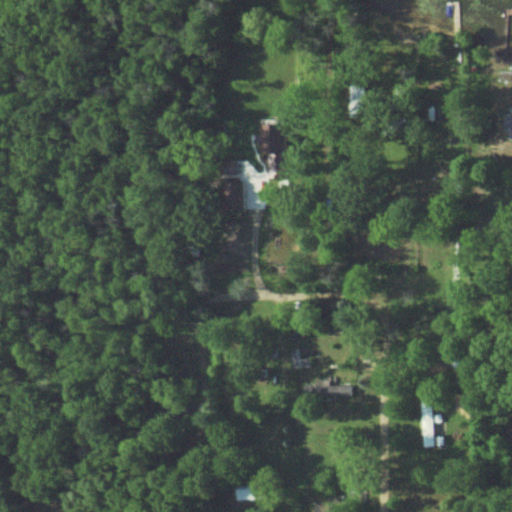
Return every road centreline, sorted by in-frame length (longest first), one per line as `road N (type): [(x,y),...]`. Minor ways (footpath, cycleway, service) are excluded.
road 1 (residential): [(385,511),(384,314),(345,291),(262,292),(255,231),(261,210),(275,181),(341,137),(374,131),(511,149)]
road 2 (residential): [(63,511),(29,202),(0,175)]
